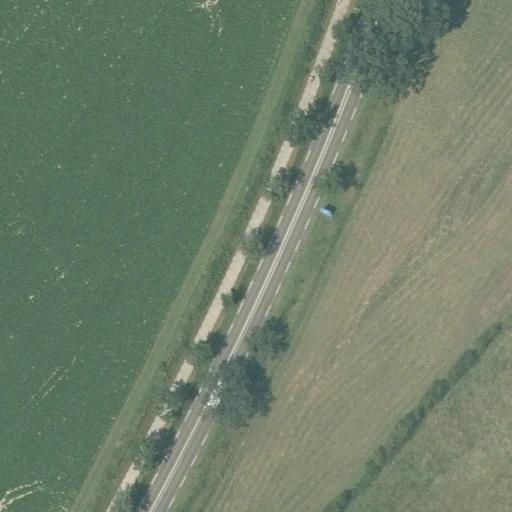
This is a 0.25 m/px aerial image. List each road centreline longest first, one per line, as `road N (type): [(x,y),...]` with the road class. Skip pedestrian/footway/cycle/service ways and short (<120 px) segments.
road 1 (primary): [(150,511),(297,211),(381,0)]
road 2 (track): [(305,0),(243,175),(76,511)]
